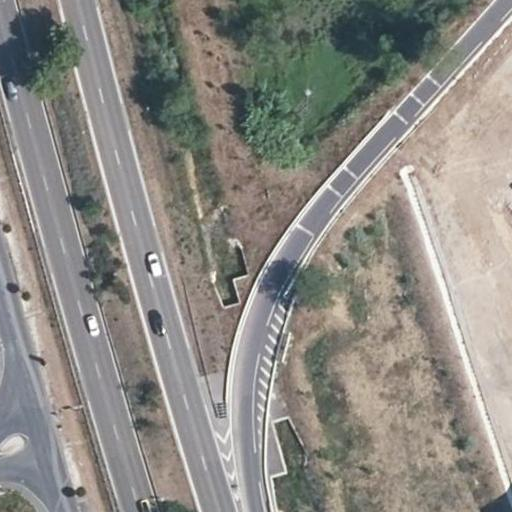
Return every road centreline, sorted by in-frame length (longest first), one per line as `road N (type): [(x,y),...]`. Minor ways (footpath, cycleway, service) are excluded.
road 1 (trunk): [(257,511),(245,385),(260,317),(283,266),(356,169),(509,0)]
road 2 (trunk): [(228,511),(85,0)]
road 3 (trunk): [(4,0),(144,511)]
road 4 (tertiary): [(34,396),(0,274)]
